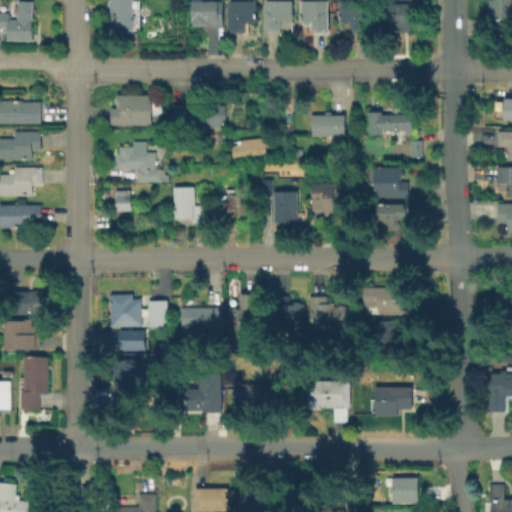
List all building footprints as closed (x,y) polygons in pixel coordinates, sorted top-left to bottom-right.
[(0,11),(9,11),(9,7),(19,7),(19,0),(33,0),(33,31),(34,31),(34,38),(7,38),(8,27),(0,27),(0,11)] [(132,0),(132,27),(111,27),(111,0),(132,0)] [(226,0),(253,0),(253,22),(243,22),(243,32),(226,32),(226,0)] [(511,0),(511,34),(509,34),(509,38),(504,38),(504,40),(494,41),(493,18),(488,18),(488,0),(511,0)] [(327,1),(327,32),(312,32),(312,22),(300,21),(300,1),(327,1)] [(189,26),(189,2),(221,2),(221,26),(189,26)] [(280,33),(265,33),(265,2),(290,2),(290,23),(280,23),(280,33)] [(367,23),(367,33),(350,33),(350,23),(339,23),(339,2),(367,2),(367,23)] [(421,5),(421,18),(410,18),(410,30),(397,30),(397,26),(379,26),(379,2),(411,2),(411,5),(421,5)] [(115,125),(109,125),(109,107),(115,107),(115,95),(150,95),(150,125),(115,125)] [(511,97),(502,97),(501,119),(511,119),(511,97)] [(41,100),(41,121),(1,121),(0,99),(22,99),(22,101),(41,100)] [(226,104),(226,125),(173,125),(174,103),(226,104)] [(381,110),(381,114),(412,113),(412,136),(395,136),(395,128),(382,128),(382,132),(370,132),(369,110),(381,110)] [(345,114),(345,134),(313,134),(313,114),(345,114)] [(40,129),(40,147),(32,147),(32,156),(0,157),(0,137),(16,137),(16,129),(40,129)] [(511,159),(507,160),(507,145),(498,145),(498,131),(511,130),(511,159)] [(267,151),(234,155),(232,140),(277,135),(278,144),(267,145),(267,151)] [(409,156),(419,156),(420,140),(409,139),(409,156)] [(154,141),(154,150),(155,150),(155,167),(161,167),(161,179),(137,179),(137,166),(115,166),(115,155),(117,155),(117,152),(120,152),(120,144),(133,144),(133,141),(154,141)] [(402,165),(402,178),(408,178),(409,194),(375,195),(375,166),(402,165)] [(41,166),(41,183),(33,183),(33,193),(0,193),(0,173),(16,173),(16,166),(41,166)] [(511,196),(506,196),(506,181),(498,181),(498,166),(511,166),(511,196)] [(337,181),(337,194),(342,194),(342,213),(325,213),(324,208),(315,207),(315,183),(323,183),(323,181),(337,181)] [(209,204),(209,220),(192,220),(192,216),(175,217),(174,186),(194,185),(194,204),(209,204)] [(248,214),(221,215),(221,200),(229,200),(229,193),(234,193),(234,188),(248,187),(248,214)] [(130,189),(131,208),(117,209),(116,206),(113,206),(113,201),(116,201),(115,189),(130,189)] [(298,190),(298,219),(275,219),(274,190),(298,190)] [(396,220),(396,228),(378,228),(377,202),(407,202),(407,219),(396,220)] [(41,224),(3,225),(3,204),(40,203),(41,224)] [(511,234),(506,234),(506,224),(497,224),(497,205),(511,204),(511,234)] [(408,292),(409,312),(379,312),(379,306),(365,306),(364,287),(397,286),(397,292),(408,292)] [(511,287),(511,326),(500,326),(501,287),(511,287)] [(44,289),(45,312),(10,313),(10,291),(32,290),(32,289),(44,289)] [(132,292),(132,298),(141,297),(141,311),(161,311),(162,321),(141,321),(141,323),(112,324),(111,293),(132,292)] [(257,293),(257,307),(259,307),(260,332),(231,332),(230,308),(242,308),(241,293),(257,293)] [(289,294),(289,303),(302,302),(303,328),(273,329),(272,294),(289,294)] [(333,302),(333,306),(346,306),(346,328),(311,329),(310,295),(326,295),(326,302),(333,302)] [(146,326),(166,325),(165,299),(146,300),(146,326)] [(207,306),(207,332),(197,332),(197,325),(192,325),(192,335),(183,335),(182,307),(207,306)] [(33,317),(33,324),(36,324),(36,347),(7,347),(7,318),(29,318),(33,317)] [(220,321),(220,335),(211,335),(211,321),(220,321)] [(372,352),(372,322),(410,322),(410,352),(372,352)] [(119,351),(119,330),(145,330),(145,351),(119,351)] [(39,391),(39,407),(22,407),(21,391),(25,391),(25,356),(48,355),(48,391),(39,391)] [(135,380),(135,402),(115,402),(115,358),(136,359),(136,380),(135,380)] [(503,414),(486,414),(486,372),(511,372),(511,397),(503,397),(503,414)] [(221,373),(221,410),(203,411),(203,407),(184,407),(184,387),(200,387),(200,373),(221,373)] [(350,379),(350,405),(302,406),(302,380),(350,379)] [(0,383),(11,383),(11,412),(0,412),(0,383)] [(273,383),(273,387),(287,387),(287,406),(273,406),(273,409),(253,410),(253,408),(240,408),(240,384),(273,383)] [(411,386),(411,407),(398,407),(397,413),(376,413),(376,386),(411,386)] [(419,476),(419,501),(394,501),(393,476),(419,476)] [(30,500),(28,511),(0,511),(2,498),(0,497),(0,481),(16,483),(15,494),(19,494),(18,499),(30,500)] [(511,500),(511,511),(491,511),(491,503),(489,503),(489,485),(503,485),(504,500),(511,500)] [(227,487),(227,509),(196,509),(196,487),(227,487)] [(273,487),(273,508),(236,508),(236,496),(242,496),(242,487),(273,487)] [(155,492),(155,511),(107,511),(107,496),(118,496),(118,505),(139,505),(139,492),(155,492)]
